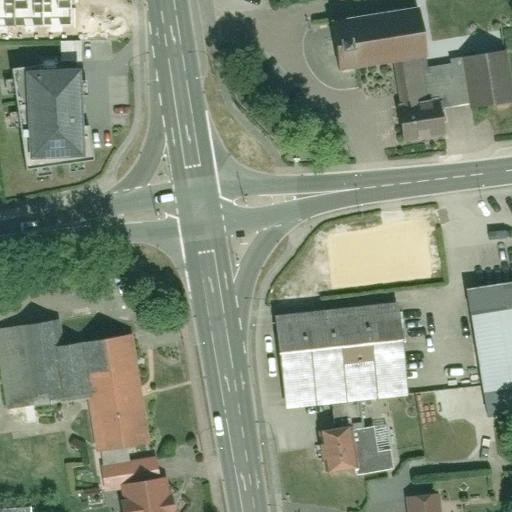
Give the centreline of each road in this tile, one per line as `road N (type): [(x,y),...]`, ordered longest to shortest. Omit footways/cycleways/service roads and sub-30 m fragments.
road 1 (tertiary): [(195,214),(511,172)]
road 2 (secondary): [(246,511),(195,214)]
road 3 (secondary): [(195,214),(165,0)]
road 4 (tertiary): [(0,240),(195,214)]
